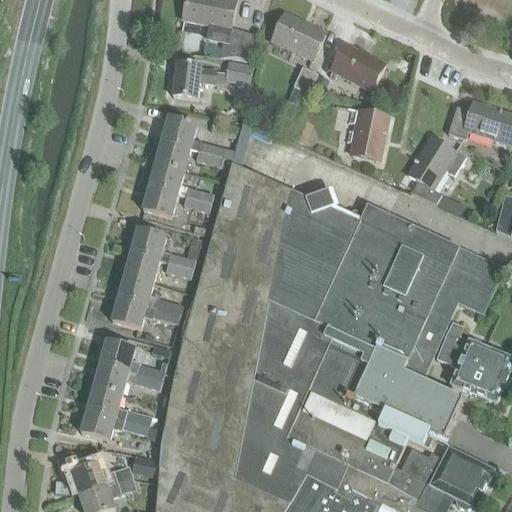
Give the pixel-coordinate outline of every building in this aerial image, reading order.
[(186,0),(182,25),(200,28),(206,29),(209,30),(207,41),(228,45),(231,33),(231,30),(232,28),(232,26),(232,23),(233,18),(234,13),(237,1),(229,0),(186,0)] [(284,18),(283,20),(281,19),(280,19),(277,26),(277,28),(279,29),(271,44),(283,50),(283,49),(313,63),(325,37),(284,18)] [(228,45),(225,57),(230,58),(249,63),(256,38),(231,30),(231,33),(228,45)] [(372,94),(385,69),(344,47),(330,74),(343,81),(344,80),(372,94)] [(226,76),(225,84),(249,89),(253,69),(229,64),(228,64),(226,76)] [(177,65),(172,99),(197,102),(199,85),(215,87),(215,85),(216,75),(217,74),(201,72),(201,69),(177,65)] [(309,98),(318,78),(303,71),(293,90),(294,91),(308,97),(309,98)] [(318,79),(313,92),(324,97),(329,84),(318,79)] [(308,97),(294,91),(288,103),(302,110),(308,97)] [(511,147),(511,119),(473,106),(470,115),(457,111),(448,138),(466,144),(469,135),(511,149),(511,147)] [(380,165),(389,121),(347,112),(347,113),(350,113),(347,126),(354,127),(353,135),(349,134),(346,146),(354,147),(352,160),(380,165)] [(202,146),(193,143),(197,129),(168,122),(162,145),(190,153),(199,155),(202,146)] [(305,148),(314,128),(299,122),(291,141),(305,148)] [(235,142),(238,129),(214,123),(210,136),(235,142)] [(454,156),(431,142),(416,166),(408,179),(417,185),(410,196),(435,208),(442,198),(434,193),(439,184),(438,183),(444,174),(455,180),(467,160),(456,153),(454,156)] [(184,176),(190,153),(162,145),(155,168),(184,176)] [(199,155),(224,162),(226,153),(226,152),(202,146),(199,155)] [(224,162),(199,155),(196,165),(221,172),(224,162)] [(178,198),(187,201),(189,191),(180,189),(184,176),(155,168),(149,190),(178,198)] [(401,476),(395,472),(408,444),(428,453),(435,438),(445,442),(463,403),(422,385),(457,307),(483,319),(504,273),(366,211),(359,227),(230,169),(174,384),(166,427),(164,435),(162,447),(161,452),(157,511),(287,511),(306,480),(336,495),(346,473),(392,496),(401,476)] [(149,190),(143,214),(171,222),(178,198),(149,190)] [(214,198),(189,191),(187,201),(211,208),(214,198)] [(511,201),(504,200),(495,235),(511,242),(511,201)] [(187,201),(184,210),(209,217),(211,208),(187,201)] [(166,241),(137,233),(131,256),(159,264),(168,267),(171,257),(162,255),(166,241)] [(196,264),(201,244),(192,242),(187,262),(196,264)] [(159,264),(131,256),(124,279),(153,287),(159,264)] [(193,274),(196,264),(187,262),(171,257),(168,267),(193,274)] [(193,274),(168,267),(166,277),(190,283),(193,274)] [(158,303),(159,301),(150,299),(153,287),(124,279),(118,302),(156,312),(158,303)] [(118,302),(112,325),(140,333),(143,322),(152,324),(153,322),(156,312),(118,302)] [(183,310),(158,303),(156,312),(180,319),(183,310)] [(180,319),(156,312),(153,322),(178,329),(180,319)] [(472,345),(470,345),(459,341),(463,332),(452,327),(438,363),(458,371),(460,367),(507,386),(509,382),(507,381),(511,369),(511,362),(481,350),(480,346),(475,343),(472,345)] [(106,345),(100,368),(137,379),(140,369),(141,367),(132,365),(135,353),(106,345)] [(168,362),(170,354),(154,350),(152,357),(168,362)] [(505,391),(507,386),(460,367),(458,371),(451,389),(496,408),(503,390),(505,391)] [(135,388),(137,379),(100,368),(93,391),(122,399),(126,386),(135,388)] [(162,385),(165,376),(140,369),(137,379),(162,385)] [(135,388),(159,395),(162,385),(137,379),(135,388)] [(125,424),(127,415),(118,413),(122,399),(93,391),(87,414),(125,424)] [(109,445),(113,433),(122,436),(122,434),(125,424),(87,414),(81,437),(109,445)] [(166,427),(151,423),(152,421),(127,414),(127,415),(125,424),(164,435),(166,427)] [(125,424),(122,434),(147,441),(146,443),(162,447),(164,435),(125,424)] [(392,496),(423,511),(438,511),(446,498),(456,503),(455,505),(457,511),(459,511),(471,511),(472,511),(474,511),(475,511),(494,475),(449,452),(443,463),(431,457),(428,462),(411,454),(401,476),(392,496)] [(156,482),(159,465),(135,460),(132,477),(156,482)] [(79,501),(132,482),(129,472),(128,470),(103,479),(99,467),(71,477),(79,501)] [(423,511),(392,496),(346,473),(336,495),(306,480),(287,511),(423,511)] [(132,482),(79,501),(83,511),(114,511),(112,503),(137,494),(132,482)]
